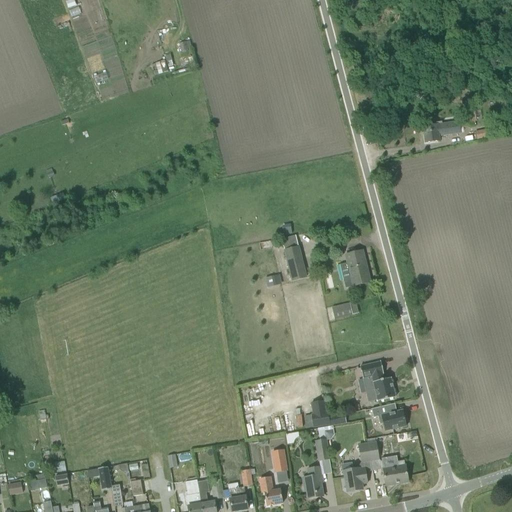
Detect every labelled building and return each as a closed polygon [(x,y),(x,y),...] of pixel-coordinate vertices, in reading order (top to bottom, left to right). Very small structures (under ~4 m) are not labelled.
[(186,42),(179,44),(181,53),(188,51),(186,42)] [(165,61),(155,64),(158,75),(168,72),(165,61)] [(473,112),(460,114),(462,128),(475,125),(474,122),(477,122),(475,112),(473,112)] [(423,127),(425,144),(440,142),(440,136),(461,133),(460,123),(438,126),(438,125),(423,127)] [(484,130),(475,132),(477,140),(486,138),(484,130)] [(284,251),(291,282),(306,279),(299,247),(298,247),(295,236),(282,240),(285,251),(284,251)] [(351,278),(344,280),(346,289),(354,287),(370,283),(362,251),(346,256),(348,264),(351,278)] [(351,308),(333,313),(334,317),(334,320),(353,315),(351,308)] [(381,362),(360,367),(363,379),(372,377),(375,391),(367,393),(369,402),(378,400),(378,402),(395,398),(391,378),(384,380),(383,374),(384,374),(381,362)] [(311,415),(313,428),(346,422),(345,415),(329,418),(328,412),(326,413),(324,401),(312,403),(313,415),(311,415)] [(383,424),(385,432),(406,427),(403,411),(397,412),(395,404),(372,410),(374,418),(379,417),(381,424),(383,424)] [(45,411),(39,412),(40,421),(48,420),(48,416),(45,416),(45,411)] [(325,428),(327,441),(331,440),(334,435),(333,430),(330,427),(325,428)] [(314,441),(318,462),(329,460),(326,441),(327,441),(325,428),(324,428),(324,431),(318,432),(319,441),(314,441)] [(299,433),(285,435),(287,446),(294,445),(294,442),(295,440),(297,439),(299,438),(299,433)] [(367,444),(370,462),(379,460),(376,442),(367,444)] [(358,445),(361,464),(370,462),(367,444),(358,445)] [(283,451),(272,452),(276,473),(287,471),(283,451)] [(174,454),(168,455),(170,467),(176,466),(174,454)] [(384,469),(383,470),(386,486),(409,483),(406,466),(405,466),(404,461),(397,462),(398,467),(384,469)] [(99,469),(87,471),(88,479),(100,477),(103,491),(111,489),(111,487),(108,468),(99,469)] [(308,477),(302,478),(303,485),(305,485),(308,499),(320,497),(323,494),(321,483),(323,483),(321,468),(307,470),(308,477)] [(359,469),(344,471),(346,485),(343,488),(347,490),(347,493),(360,491),(363,487),(362,484),(368,483),(365,468),(359,469)] [(240,472),(243,487),(253,486),(250,470),(240,472)] [(55,477),(57,487),(69,484),(67,475),(55,477)] [(265,493),(267,506),(283,504),(280,490),(273,491),(270,477),(259,479),(262,493),(265,493)] [(31,490),(46,488),(45,478),(29,480),(31,490)] [(130,480),(133,497),(143,495),(141,481),(136,482),(135,479),(130,480)] [(211,482),(210,482),(213,500),(224,498),(220,480),(211,482)] [(186,493),(189,511),(202,511),(201,502),(199,494),(198,484),(197,483),(197,481),(186,483),(187,493),(186,493)] [(201,502),(202,511),(216,511),(214,502),(208,503),(206,493),(209,492),(207,481),(197,483),(198,484),(199,494),(201,502)] [(21,483),(8,485),(10,496),(11,496),(16,495),(16,492),(22,491),(21,483)] [(120,485),(111,487),(111,489),(114,507),(123,506),(120,485)] [(230,500),(232,511),(233,511),(248,510),(246,497),(245,497),(244,488),(229,490),(230,499),(230,500)] [(53,511),(52,508),(51,501),(43,503),(44,511),(53,511)] [(94,507),(94,511),(109,511),(108,508),(101,510),(100,502),(93,503),(94,507)]
